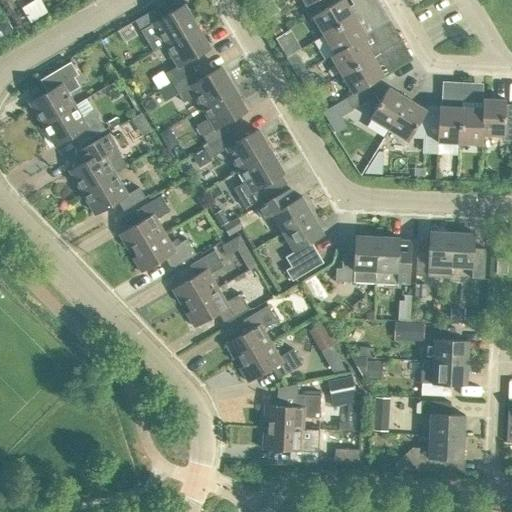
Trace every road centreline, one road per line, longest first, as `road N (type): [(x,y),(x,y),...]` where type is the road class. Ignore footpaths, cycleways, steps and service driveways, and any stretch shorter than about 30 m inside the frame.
road 1 (residential): [(226,0),(345,195),(511,207)]
road 2 (residential): [(0,203),(195,407),(203,449),(184,511)]
road 3 (residential): [(123,0),(0,73)]
road 4 (residential): [(493,68),(429,60),(395,5)]
road 5 (residential): [(511,355),(496,354),(491,464)]
